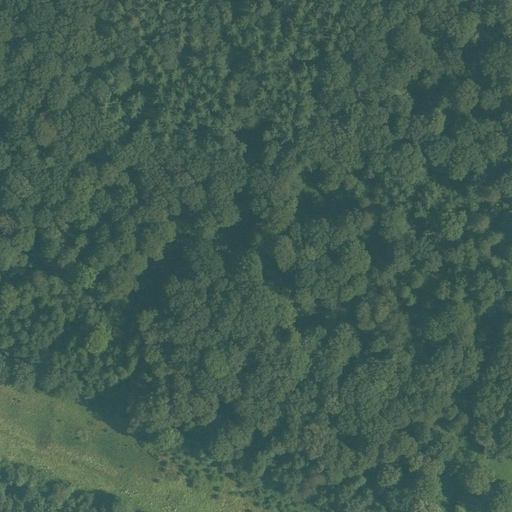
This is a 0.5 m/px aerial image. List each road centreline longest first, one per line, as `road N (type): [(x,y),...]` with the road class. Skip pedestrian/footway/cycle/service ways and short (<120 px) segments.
road 1 (track): [(0,87),(243,158),(267,157),(440,94),(511,104)]
road 2 (track): [(511,278),(437,511)]
